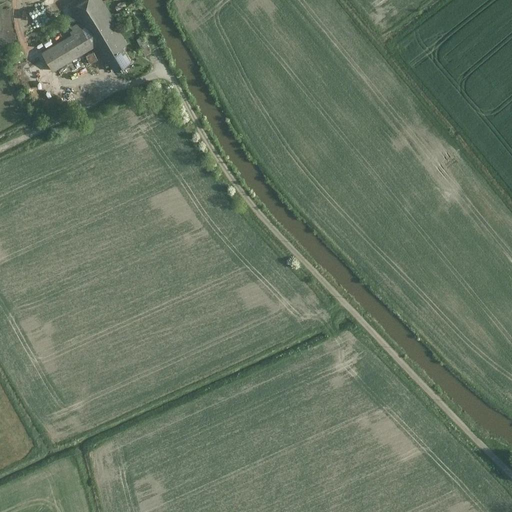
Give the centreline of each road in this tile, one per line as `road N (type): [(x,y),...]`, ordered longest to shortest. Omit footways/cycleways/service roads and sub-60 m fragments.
road 1 (unclassified): [(122,0),(249,208),(511,481)]
road 2 (track): [(0,150),(163,68)]
